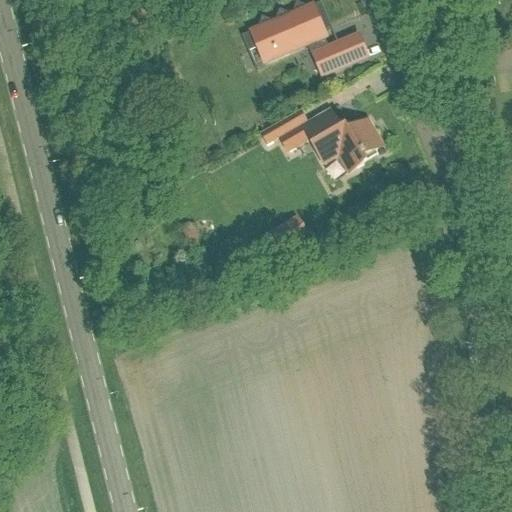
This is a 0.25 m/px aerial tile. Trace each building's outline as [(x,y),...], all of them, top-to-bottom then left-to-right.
[(258,31),(243,37),(249,53),(260,49),(266,63),(307,46),(322,81),(349,70),(339,46),(329,50),(323,38),(334,33),(322,5),(310,10),(298,5),(293,17),(280,12),(275,25),(263,20),(258,31)] [(242,43),(230,48),(238,67),(249,63),(242,43)] [(266,104),(263,115),(279,120),(283,108),(266,104)] [(336,158),(343,160),(351,174),(348,175),(349,176),(371,164),(368,158),(384,149),(369,123),(350,134),(343,132),(332,113),(282,142),(290,155),(311,143),(326,168),(327,167),(326,164),(336,158)] [(279,234),(288,248),(305,237),(297,223),(279,234)] [(191,226),(179,228),(181,243),(193,241),(191,226)]
